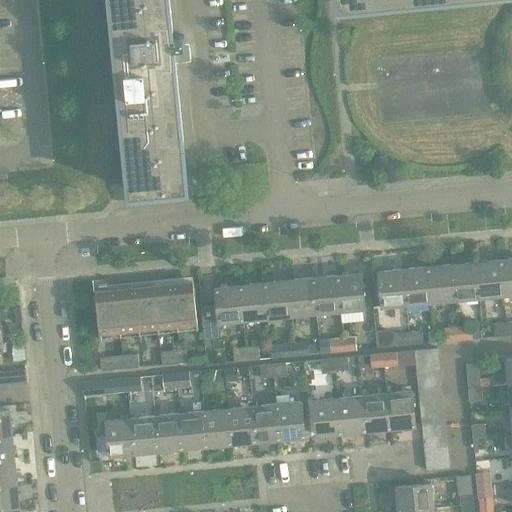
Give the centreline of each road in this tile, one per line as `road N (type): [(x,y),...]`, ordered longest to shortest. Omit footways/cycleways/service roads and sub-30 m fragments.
road 1 (residential): [(40,238),(280,215)]
road 2 (residential): [(280,215),(511,193)]
road 3 (residential): [(0,158),(39,154),(24,0)]
road 4 (residential): [(273,124),(213,129),(202,0)]
road 5 (residential): [(462,472),(452,355),(511,350)]
road 6 (residential): [(54,391),(40,238)]
road 7 (residential): [(273,124),(262,0)]
road 8 (residential): [(67,511),(54,391)]
